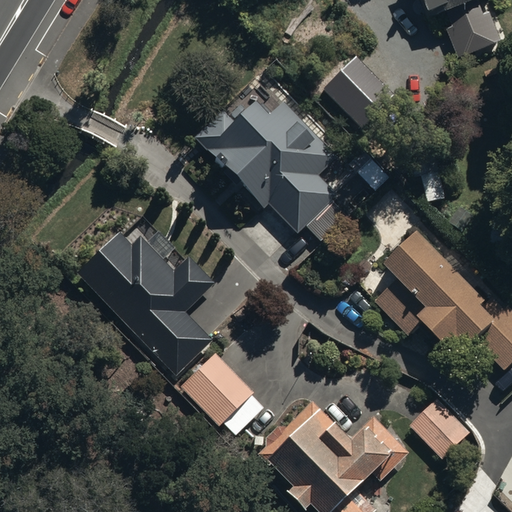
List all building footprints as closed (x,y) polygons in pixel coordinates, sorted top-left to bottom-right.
[(410,0),(414,10),(419,8),(425,22),(442,15),(446,25),(438,28),(451,60),(496,42),(480,2),(484,0),(410,0)] [(356,56),(323,89),(362,128),(395,95),(356,56)] [(253,69),(190,131),(263,206),(268,201),(297,231),(335,194),(316,174),(336,155),(253,69)] [(487,293),(415,220),(381,253),(399,272),(373,297),(410,333),(427,317),(459,349),(473,336),(503,366),(511,356),(511,303),(506,298),(503,301),(491,290),(487,293)] [(120,233),(78,273),(176,374),(212,340),(185,311),(215,282),(189,255),(174,269),(141,235),(131,244),(120,233)] [(251,388),(213,347),(178,379),(216,421),(251,388)] [(437,393),(409,419),(439,452),(468,426),(437,393)] [(312,397),(261,449),(285,472),(280,478),(300,497),(303,494),(322,511),(367,511),(374,505),(349,481),(366,464),(376,473),(402,446),(364,410),(345,429),(312,397)]
